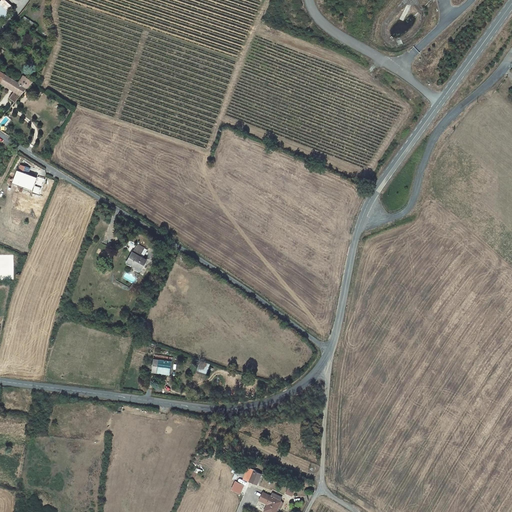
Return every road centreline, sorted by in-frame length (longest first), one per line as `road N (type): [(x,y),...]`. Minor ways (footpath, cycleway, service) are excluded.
road 1 (unclassified): [(0,134),(330,351)]
road 2 (tertiary): [(322,364),(271,401),(213,409),(0,380)]
road 3 (unclassified): [(364,213),(387,219),(409,209),(433,138),(507,62)]
road 4 (unclassified): [(310,0),(324,25),(439,102)]
road 5 (unclassified): [(322,364),(322,484),(356,511)]
road 6 (tertiary): [(364,213),(330,351)]
road 7 (tertiary): [(439,102),(364,213)]
road 8 (tertiary): [(511,4),(439,102)]
